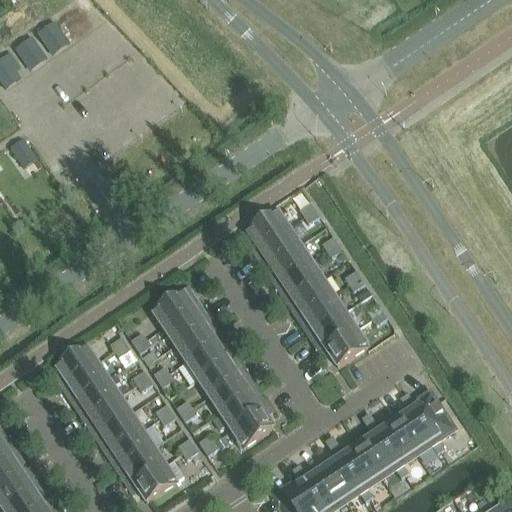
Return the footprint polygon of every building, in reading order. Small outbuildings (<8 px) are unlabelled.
[(55,26),(38,38),(49,53),(66,41),(55,26)] [(33,41),(16,53),(27,69),(44,57),(33,41)] [(11,57),(0,64),(0,81),(2,84),(20,71),(11,57)] [(25,144),(12,152),(19,162),(31,154),(25,144)] [(305,222),(316,214),(312,208),(300,215),(305,222)] [(309,228),(321,221),(316,214),(305,222),(309,228)] [(259,251),(289,232),(277,215),(248,234),(259,251)] [(271,268),(300,249),(289,232),(259,251),(271,268)] [(327,256),(339,248),(334,242),(323,249),(327,256)] [(332,262),(343,255),(339,248),(327,256),(332,262)] [(282,286),(311,266),(300,249),(271,268),(282,286)] [(293,303),(323,283),(311,266),(282,286),(293,303)] [(350,290),(361,282),(357,276),(346,283),(350,290)] [(354,296),(366,289),(361,282),(350,290),(354,296)] [(305,320),(334,300),(323,283),(293,303),(305,320)] [(165,332),(194,313),(183,296),(154,315),(165,332)] [(316,337),(346,318),(334,300),(305,320),(316,337)] [(373,324),(384,316),(380,310),(368,317),(373,324)] [(176,349),(206,330),(194,313),(165,332),(176,349)] [(377,330),(388,323),(384,316),(373,324),(377,330)] [(328,354),(357,335),(346,318),(316,337),(328,354)] [(188,367),(217,347),(206,330),(176,349),(188,367)] [(339,371),(368,352),(357,335),(328,354),(339,371)] [(136,352),(148,344),(143,338),(132,345),(136,352)] [(115,356),(127,348),(123,342),(111,349),(115,356)] [(152,351),(148,344),(136,352),(141,359),(152,351)] [(199,384),(228,364),(217,347),(188,367),(199,384)] [(132,355),(127,348),(115,356),(120,363),(132,355)] [(68,387),(98,367),(86,350),(57,369),(68,387)] [(211,401),(240,381),(228,364),(199,384),(211,401)] [(80,404),(109,384),(98,367),(68,387),(80,404)] [(159,386),(170,378),(166,372),(154,379),(159,386)] [(138,390),(150,382),(145,376),(133,383),(138,390)] [(175,385),(170,378),(159,386),(163,393),(175,385)] [(222,418),(251,399),(240,381),(211,401),(222,418)] [(154,389),(150,382),(138,390),(142,397),(154,389)] [(91,421),(120,402),(109,384),(80,404),(91,421)] [(454,433),(446,421),(449,419),(440,406),(437,408),(429,396),(418,403),(420,405),(416,408),(409,398),(405,401),(442,456),(446,454),(439,443),(454,433)] [(233,435),(263,416),(251,399),(222,418),(233,435)] [(442,456),(405,401),(401,403),(408,413),(394,423),(417,458),(431,448),(438,459),(442,456)] [(102,438),(132,419),(120,402),(91,421),(102,438)] [(181,420),(193,412),(189,405),(177,413),(181,420)] [(160,424),(172,416),(168,409),(156,417),(160,424)] [(198,419),(193,412),(181,420),(186,427),(198,419)] [(177,423),(172,416),(160,424),(165,431),(177,423)] [(245,452),(274,433),(263,416),(233,435),(245,452)] [(417,458),(394,423),(380,432),(370,418),(366,421),(406,480),(410,477),(403,467),(417,458)] [(114,455),(143,436),(132,419),(102,438),(114,455)] [(406,480),(366,421),(363,423),(372,437),(358,447),(381,482),(395,472),(402,483),(406,480)] [(125,472),(155,453),(143,436),(114,455),(125,472)] [(204,454),(216,446),(211,439),(200,447),(204,454)] [(381,482),(358,447),(344,456),(334,442),(330,445),(370,504),(374,501),(367,491),(381,482)] [(0,466),(11,460),(0,443),(0,466)] [(183,458),(195,450),(190,444),(179,451),(183,458)] [(370,504),(330,445),(327,447),(336,461),(322,470),(345,506),(359,496),(366,507),(370,504)] [(208,461),(220,453),(216,446),(204,454),(208,461)] [(199,457),(195,450),(183,458),(187,465),(199,457)] [(137,490),(166,470),(155,453),(125,472),(137,490)] [(0,491),(22,477),(11,460),(0,466),(0,491)] [(148,507),(177,487),(166,470),(137,490),(148,507)] [(335,511),(345,506),(322,470),(308,480),(301,470),(297,472),(323,511),(335,511)] [(323,511),(297,472),(293,475),(300,485),(285,495),(296,511),(323,511)] [(0,506),(3,511),(6,511),(34,494),(22,477),(0,491),(0,506)] [(34,494),(6,511),(43,511),(45,511),(34,494)]
